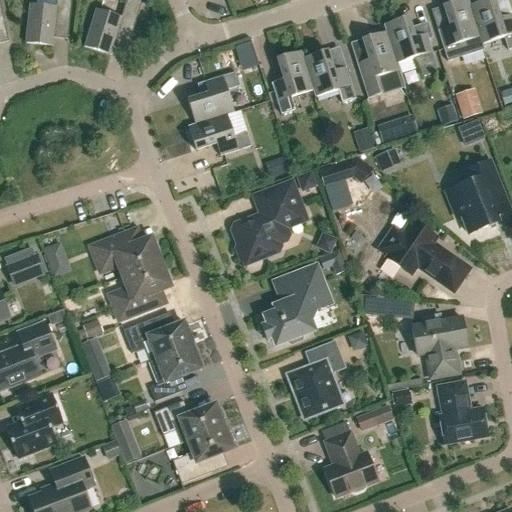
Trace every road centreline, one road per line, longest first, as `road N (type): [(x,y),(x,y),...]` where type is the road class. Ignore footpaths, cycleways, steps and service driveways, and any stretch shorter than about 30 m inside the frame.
road 1 (residential): [(266,465),(154,171)]
road 2 (residential): [(0,219),(154,171)]
road 3 (residential): [(511,454),(376,511)]
road 4 (residential): [(189,41),(325,0)]
road 5 (residential): [(0,97),(66,72),(129,91)]
road 6 (residential): [(266,465),(153,511)]
